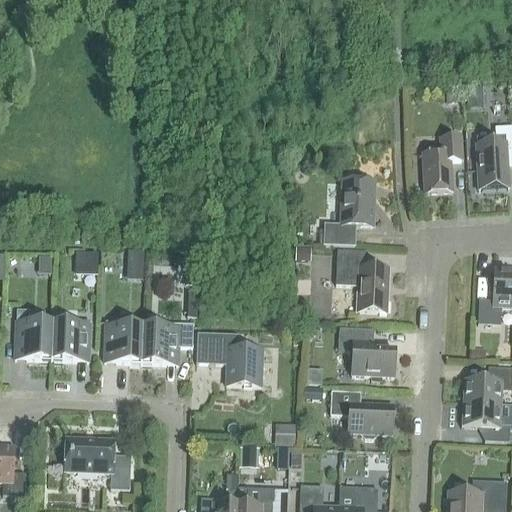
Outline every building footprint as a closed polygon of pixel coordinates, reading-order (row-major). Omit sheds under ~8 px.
[(483,110),(482,89),(466,90),(467,111),(483,110)] [(461,106),(461,94),(445,95),(446,107),(461,106)] [(506,161),(511,160),(511,129),(494,131),(495,147),(475,148),(478,194),(508,192),(506,161)] [(423,197),(451,195),(450,165),(462,164),(460,140),(438,141),(439,157),(421,158),(423,197)] [(354,250),(355,230),(372,230),(373,213),(373,204),(374,185),(341,184),(339,228),(323,227),(323,249),(354,250)] [(296,251),(295,263),(298,263),(307,263),(307,252),(296,251)] [(179,254),(178,266),(198,267),(198,255),(179,254)] [(386,316),(388,272),(365,271),(366,256),(336,254),(335,289),(357,290),(355,315),(386,316)] [(119,256),(100,255),(100,273),(119,273),(119,256)] [(127,255),(126,270),(142,271),(143,256),(127,255)] [(99,257),(84,257),(84,273),(98,274),(99,257)] [(511,273),(492,272),(491,304),(478,303),(477,328),(499,329),(500,311),(511,311),(511,273)] [(187,295),(186,321),(193,321),(195,321),(196,295),(187,295)] [(50,365),(52,327),(28,326),(28,314),(15,313),(14,363),(50,365)] [(87,366),(89,324),(76,323),(75,328),(52,327),(50,365),(87,366)] [(103,367),(140,368),(141,330),(117,329),(118,325),(104,324),(103,367)] [(164,331),(141,330),(140,368),(177,369),(177,351),(191,352),(192,328),(164,327),(164,331)] [(393,382),(394,355),(372,354),(373,333),(338,332),(337,354),(352,355),(350,379),(393,382)] [(237,353),(237,339),(196,337),(195,368),(226,369),(225,390),(269,391),(269,390),(260,390),(261,355),(270,355),(270,354),(237,353)] [(485,352),(470,351),(469,365),(484,366),(485,352)] [(462,383),(461,407),(500,408),(500,394),(510,395),(511,372),(487,371),(486,384),(462,383)] [(303,392),(302,402),(321,403),(321,393),(303,392)] [(372,443),(375,440),(376,437),(391,438),(392,411),(359,409),(359,396),(330,395),(329,419),(347,420),(347,436),(360,436),(360,439),(364,443),(372,443)] [(500,408),(461,407),(460,430),(484,431),(484,445),(508,446),(509,423),(499,423),(500,408)] [(295,428),(274,428),(274,450),(294,450),(295,428)] [(109,493),(128,494),(130,460),(112,459),(113,444),(64,442),(63,475),(110,477),(109,493)] [(12,477),(13,451),(0,450),(0,486),(2,487),(1,500),(23,501),(24,477),(12,477)] [(258,451),(238,451),(238,472),(257,472),(258,451)] [(291,457),(290,469),(300,470),(301,457),(291,457)] [(212,503),(200,502),(199,511),(235,511),(237,493),(238,479),(225,478),(225,493),(227,493),(226,508),(212,507),(212,503)] [(504,511),(506,486),(471,484),(471,497),(446,496),(445,511),(504,511)] [(337,511),(321,510),(322,491),(299,490),(298,511),(337,511)] [(337,511),(375,511),(376,493),(354,492),(353,511),(337,511)] [(247,493),(237,493),(235,511),(272,511),(273,505),(260,505),(260,509),(246,509),(247,493)]
